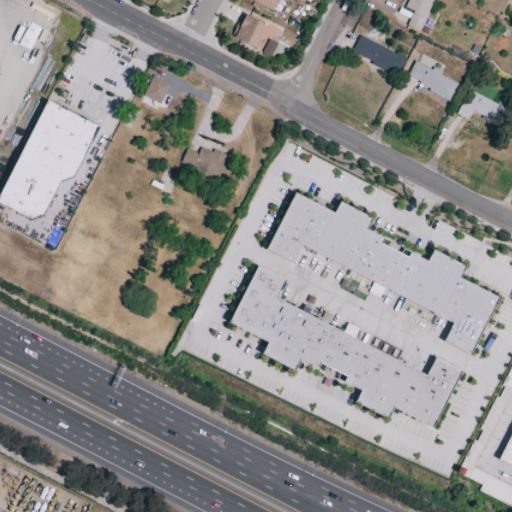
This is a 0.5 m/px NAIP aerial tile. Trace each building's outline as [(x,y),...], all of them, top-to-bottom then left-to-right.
[(247,0),(272,12),(277,0),(247,0)] [(412,12),(406,27),(419,33),(432,0),(407,0),(404,8),(412,12)] [(259,50),(269,26),(243,15),(233,39),(259,50)] [(406,59),(358,36),(350,53),(397,76),(406,59)] [(276,44),(267,40),(261,54),(270,58),(276,44)] [(449,100),(457,82),(413,62),(405,79),(449,100)] [(142,96),(159,104),(169,84),(152,76),(142,96)] [(456,115),(467,120),(470,114),(501,129),(509,111),(467,91),(456,115)] [(0,203),(0,198),(48,104),(97,129),(74,175),(59,180),(45,216),(34,221),(0,203)] [(185,149),(180,162),(191,166),(188,173),(215,183),(226,155),(211,149),(210,152),(199,148),(197,153),(185,149)] [(293,194),(331,213),(337,202),(368,218),(361,231),(380,241),(377,246),(405,261),(409,254),(425,262),(432,248),(468,266),(462,277),(501,297),(470,357),(440,341),(448,324),(301,248),(292,265),(264,250),(293,194)] [(256,267),(282,281),(273,298),(425,378),(434,361),(456,373),(429,423),(391,403),(383,418),(353,401),(358,391),(343,383),(347,376),(321,362),(316,370),(300,361),(293,375),(257,356),(264,343),(227,323),(256,267)] [(511,487),(473,469),(503,404),(494,399),(489,409),(494,411),(491,419),(485,416),(458,474),(480,484),(477,491),(511,507),(511,487)] [(511,434),(500,462),(511,467),(511,434)]
